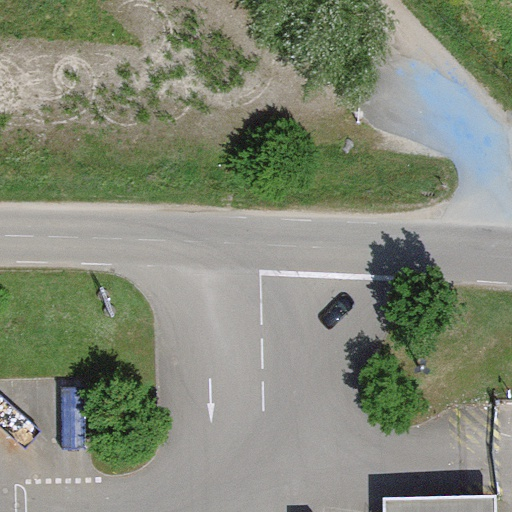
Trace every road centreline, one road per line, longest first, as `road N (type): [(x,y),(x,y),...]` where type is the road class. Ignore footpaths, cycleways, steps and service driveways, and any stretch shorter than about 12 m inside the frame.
road 1 (tertiary): [(511,259),(0,239)]
road 2 (track): [(511,218),(474,137),(372,0)]
